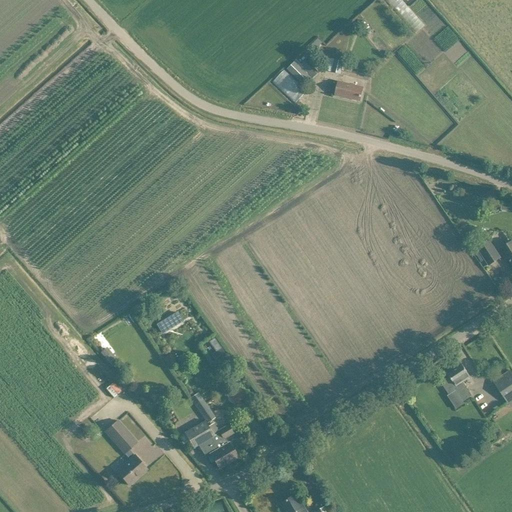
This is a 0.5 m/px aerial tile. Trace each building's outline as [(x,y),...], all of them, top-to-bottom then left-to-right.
[(388,0),(420,35),(428,28),(401,0),(388,0)] [(367,34),(371,30),(363,20),(358,24),(367,34)] [(319,55),(329,45),(322,38),(312,48),(319,55)] [(344,61),(330,58),(327,71),(341,74),(344,61)] [(287,69),(305,86),(319,72),(305,59),(299,65),(295,61),(287,69)] [(288,72),(277,83),(299,103),(309,92),(288,72)] [(334,95),(360,101),(363,86),(338,80),(334,95)] [(482,262),(486,259),(489,265),(501,257),(489,239),(477,246),(478,249),(475,251),(482,262)] [(511,239),(499,248),(506,258),(508,257),(511,263),(511,239)] [(167,318),(157,325),(163,335),(173,328),(167,318)] [(214,338),(209,341),(216,351),(211,355),(222,370),(232,363),(214,338)] [(112,365),(118,360),(107,346),(100,352),(112,365)] [(171,356),(165,360),(169,366),(175,362),(171,356)] [(455,386),(453,387),(463,401),(472,395),(463,382),(470,377),(461,365),(447,374),(455,386)] [(511,408),(511,407),(511,371),(511,370),(493,382),(511,408)] [(235,404),(246,396),(240,388),(229,395),(235,404)] [(190,398),(207,422),(215,417),(203,400),(198,392),(190,398)] [(127,412),(143,431),(153,422),(137,404),(127,412)] [(137,442),(131,435),(118,420),(106,431),(130,459),(117,471),(122,478),(129,485),(128,483),(140,473),(141,475),(147,470),(129,449),(137,442)] [(184,432),(188,439),(193,448),(198,445),(206,458),(211,455),(219,468),(227,463),(212,437),(214,436),(208,426),(205,420),(200,423),(192,428),(184,432)] [(228,424),(218,430),(214,423),(208,426),(214,436),(212,437),(227,463),(238,457),(233,448),(229,443),(228,444),(224,438),(233,433),(228,424)] [(307,511),(297,494),(283,502),(288,511),(307,511)]
